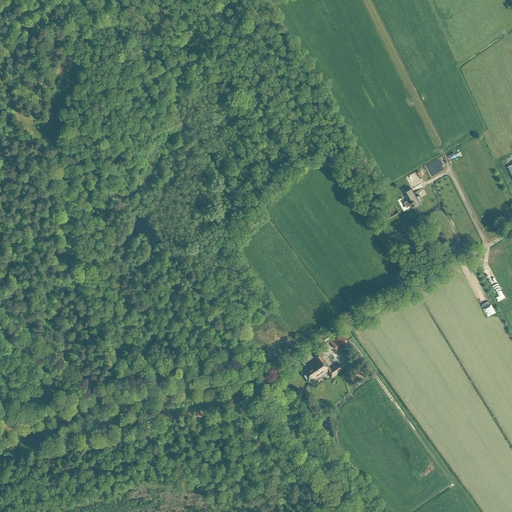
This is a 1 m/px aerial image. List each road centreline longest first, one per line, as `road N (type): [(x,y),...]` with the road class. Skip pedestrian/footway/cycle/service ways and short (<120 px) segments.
road 1 (unclassified): [(511,231),(255,383)]
road 2 (unclassified): [(0,319),(85,387),(245,363),(255,383)]
road 3 (unclassified): [(355,511),(255,383)]
